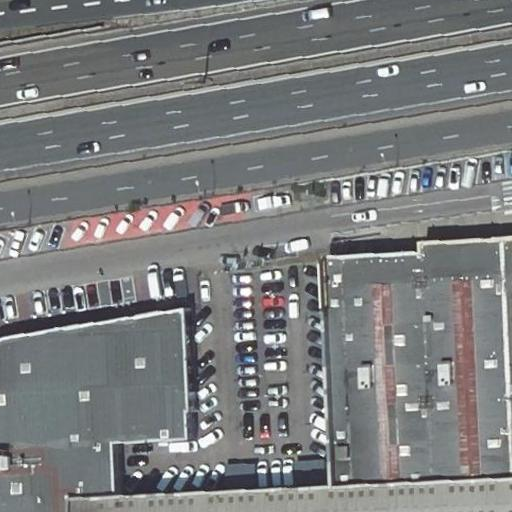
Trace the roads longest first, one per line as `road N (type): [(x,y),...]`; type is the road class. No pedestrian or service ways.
road 1 (trunk): [(0,143),(511,61)]
road 2 (trunk): [(0,207),(511,126)]
road 3 (unclassified): [(511,190),(0,271)]
road 4 (trunk): [(476,0),(0,77)]
road 5 (trunk): [(121,0),(0,13)]
